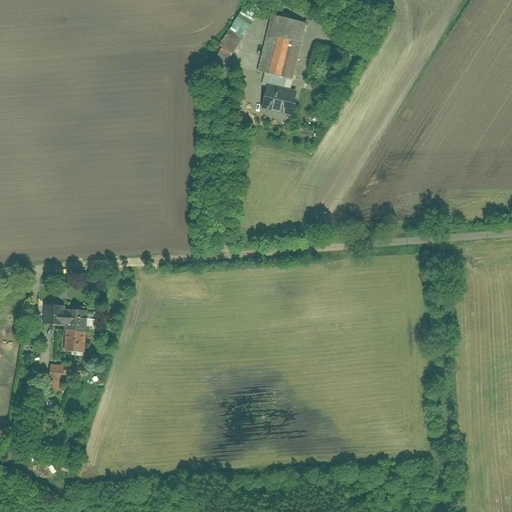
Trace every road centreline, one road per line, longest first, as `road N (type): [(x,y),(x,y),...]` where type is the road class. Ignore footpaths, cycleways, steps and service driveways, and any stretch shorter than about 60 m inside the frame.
road 1 (unclassified): [(0,264),(511,231)]
road 2 (track): [(432,236),(447,511)]
